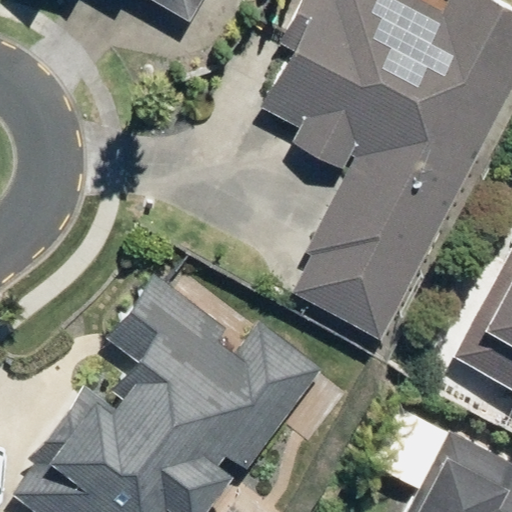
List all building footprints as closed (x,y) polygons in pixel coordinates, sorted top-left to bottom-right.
[(164,0),(194,16),(203,0),(164,0)] [(391,328),(511,87),(511,0),(448,0),(447,3),(441,0),(294,0),(280,29),(300,39),(269,100),(305,117),(299,130),(356,158),(294,280),(391,328)] [(511,245),(461,343),(511,370),(511,245)] [(208,511),(325,359),(264,313),(249,332),(158,264),(111,326),(139,347),(108,388),(91,376),(10,482),(49,511),(208,511)] [(511,511),(511,448),(454,419),(406,511),(511,511)]
